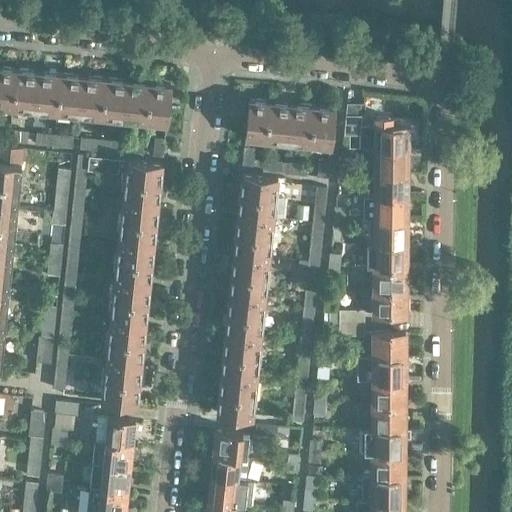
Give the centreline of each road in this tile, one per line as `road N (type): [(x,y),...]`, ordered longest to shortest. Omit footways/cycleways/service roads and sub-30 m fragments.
road 1 (residential): [(165,511),(213,54)]
road 2 (residential): [(439,511),(442,81)]
road 3 (residential): [(213,54),(442,81)]
road 4 (residential): [(0,31),(213,54)]
